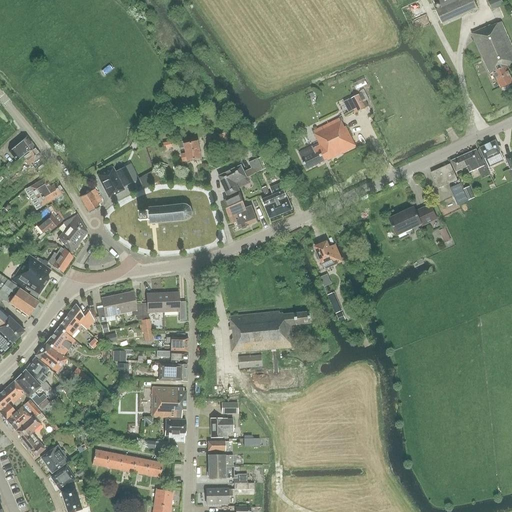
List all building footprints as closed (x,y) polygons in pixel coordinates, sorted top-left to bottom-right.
[(431,0),(432,1),(433,0),(438,0),(442,7),(436,10),(442,25),(478,9),(474,0),(431,0)] [(492,9),(501,5),(499,0),(493,0),(489,2),(492,9)] [(511,64),(511,45),(501,22),(492,26),(491,25),(471,34),(490,74),(494,73),(501,89),(503,88),(504,89),(507,87),(507,86),(511,83),(511,80),(508,73),(510,70),(508,66),(511,64)] [(102,71),(105,76),(115,69),(111,64),(102,71)] [(362,100),(359,95),(348,101),(349,103),(350,103),(354,112),(355,114),(366,109),(365,106),(368,105),(364,99),(362,100)] [(344,127),(340,118),(313,131),(319,143),(299,153),(307,170),(327,160),(327,161),(356,147),(346,127),(344,127)] [(229,134),(220,137),(222,144),(231,141),(229,134)] [(16,163),(21,158),(27,152),(35,148),(27,137),(20,143),(8,153),(16,163)] [(190,144),(190,141),(179,143),(180,149),(185,148),(187,154),(182,155),(183,162),(188,161),(188,162),(202,159),(198,142),(190,144)] [(489,167),(504,160),(500,152),(502,150),(500,147),(498,146),(495,141),(480,148),(489,167)] [(32,163),(41,156),(35,148),(27,152),(21,158),(16,163),(12,166),(15,170),(24,160),(27,165),(32,163)] [(468,167),(471,173),(478,169),(482,179),(490,176),(485,165),(483,166),(476,150),(451,161),(456,172),(468,167)] [(241,166),(219,177),(229,198),(240,193),(241,192),(239,189),(242,187),(240,182),(247,178),(255,175),(256,174),(263,171),(263,170),(266,168),(261,157),(249,163),(250,166),(243,169),(241,166)] [(113,168),(97,176),(109,198),(124,190),(123,187),(133,182),(139,179),(131,164),(125,167),(117,172),(116,169),(114,170),(113,168)] [(438,189),(457,180),(450,165),(431,173),(438,189)] [(147,175),(152,185),(160,181),(155,171),(147,175)] [(281,183),(285,191),(291,187),(287,178),(281,181),(281,183)] [(45,179),(30,188),(41,207),(44,205),(64,193),(57,183),(50,187),(49,185),(45,179)] [(285,191),(281,183),(270,188),(273,196),(262,200),(265,207),(270,219),(292,210),(287,197),(285,191)] [(467,201),(460,184),(451,188),(459,205),(467,201)] [(469,200),(474,198),(470,187),(464,190),(469,200)] [(89,213),(99,207),(97,204),(102,201),(95,189),(80,198),(89,213)] [(249,225),(257,222),(252,207),(246,209),(240,193),(224,201),(231,224),(237,222),(239,229),(241,229),(243,229),(246,228),(247,226),(249,225)] [(51,205),(45,208),(46,209),(50,214),(53,212),(55,215),(58,213),(56,211),(55,211),(51,205)] [(193,213),(191,208),(187,205),(184,205),(149,208),(149,212),(141,212),(140,211),(140,212),(141,213),(141,220),(140,221),(141,222),(142,221),(149,221),(149,223),(149,225),(154,224),(158,224),(185,222),(188,220),(192,217),(193,213)] [(437,219),(430,205),(416,212),(414,208),(390,219),(397,236),(423,223),(424,225),(437,219)] [(65,211),(62,207),(56,211),(58,213),(62,221),(75,213),(72,207),(65,211)] [(62,221),(58,213),(55,215),(53,212),(50,214),(46,209),(37,217),(41,222),(37,225),(43,233),(50,228),(52,230),(60,224),(63,221),(62,221)] [(71,253),(87,233),(77,215),(63,223),(66,229),(58,238),(71,253)] [(445,244),(451,241),(445,228),(439,231),(445,244)] [(31,248),(34,245),(27,238),(24,241),(31,248)] [(329,248),(327,243),(315,248),(318,254),(317,255),(317,257),(317,258),(318,259),(319,260),(321,260),(325,270),(343,262),(335,245),(329,248)] [(47,263),(48,263),(62,273),(72,258),(66,251),(65,252),(61,248),(55,257),(51,255),(50,257),(51,257),(48,262),(47,263)] [(51,271),(45,267),(35,260),(28,256),(12,281),(27,291),(28,289),(31,291),(29,294),(37,299),(50,279),(47,278),(51,271)] [(45,267),(48,263),(47,263),(48,262),(44,260),(43,261),(39,259),(37,258),(35,260),(45,267)] [(9,303),(19,289),(0,275),(0,298),(3,301),(9,303)] [(29,320),(40,306),(21,291),(9,305),(29,320)] [(142,318),(141,304),(135,304),(133,292),(117,296),(121,314),(131,312),(132,317),(137,316),(138,321),(142,321),(142,318)] [(163,294),(164,313),(179,312),(179,321),(186,320),(185,302),(179,302),(179,293),(163,294)] [(148,314),(164,313),(163,294),(147,294),(147,304),(141,304),(142,318),(148,317),(148,314)] [(109,317),(121,314),(117,296),(101,299),(103,308),(97,309),(100,322),(109,320),(109,317)] [(0,308),(0,303),(3,301),(0,298),(0,331),(12,344),(24,332),(0,308)] [(343,311),(338,300),(331,303),(336,314),(343,311)] [(82,325),(81,326),(87,331),(94,321),(88,309),(83,316),(76,305),(68,314),(82,325)] [(311,324),(310,312),(283,315),(283,314),(280,314),(280,312),(230,317),(231,327),(229,327),(232,354),(293,347),(291,326),(311,324)] [(343,313),(337,316),(340,322),(346,320),(343,313)] [(71,338),(81,326),(82,325),(68,314),(59,327),(71,338)] [(143,333),(151,332),(149,320),(141,321),(143,333)] [(46,343),(63,356),(75,342),(58,328),(46,343)] [(0,355),(0,356),(12,344),(0,332),(0,355)] [(115,334),(106,336),(108,344),(117,342),(115,334)] [(188,352),(188,338),(171,338),(166,338),(166,343),(171,343),(171,351),(188,352)] [(98,343),(94,339),(89,344),(93,348),(98,343)] [(63,357),(63,356),(46,343),(36,356),(57,373),(67,360),(63,357)] [(105,362),(110,361),(106,350),(101,352),(105,362)] [(126,362),(126,352),(113,351),(113,361),(126,362)] [(187,363),(188,352),(157,351),(157,357),(171,357),(170,363),(187,363)] [(240,369),(263,367),(262,356),(239,358),(240,369)] [(49,369),(35,358),(25,370),(43,384),(47,379),(44,376),(49,369)] [(129,379),(129,364),(118,364),(118,371),(120,371),(120,379),(129,379)] [(187,382),(187,365),(159,364),(159,381),(175,381),(175,382),(187,382)] [(85,387),(91,380),(77,368),(71,376),(85,387)] [(44,385),(40,382),(33,376),(31,377),(25,370),(14,382),(28,398),(40,388),(44,392),(50,387),(46,383),(44,385)] [(13,404),(20,398),(23,396),(21,392),(22,391),(14,382),(0,393),(0,410),(10,401),(13,404)] [(116,398),(123,392),(119,388),(112,394),(116,398)] [(186,411),(186,392),(183,392),(184,389),(152,388),(152,417),(181,418),(182,411),(186,411)] [(35,396),(31,399),(38,407),(42,403),(35,396)] [(28,409),(33,405),(30,401),(25,405),(28,409)] [(237,412),(237,402),(221,402),(221,412),(237,412)] [(0,412),(6,420),(15,412),(9,405),(0,411),(0,412)] [(36,418),(41,414),(33,405),(28,409),(36,418)] [(15,430),(30,417),(21,408),(6,420),(15,430)] [(41,425),(36,418),(33,415),(15,431),(23,440),(22,441),(29,449),(39,442),(32,433),(41,425)] [(210,419),(211,439),(227,438),(227,431),(233,431),(232,419),(227,420),(227,419),(210,419)] [(184,443),(185,435),(185,420),(166,420),(165,436),(169,436),(168,443),(184,443)] [(244,448),(252,448),(252,440),(244,440),(244,448)] [(155,450),(156,442),(145,441),(144,449),(155,450)] [(223,451),(225,451),(225,441),(208,442),(208,451),(212,451),(223,451)] [(39,442),(29,449),(36,458),(45,450),(39,442)] [(80,453),(86,449),(83,445),(77,449),(80,453)] [(62,452),(57,446),(40,458),(51,474),(66,463),(67,464),(69,462),(64,456),(65,456),(64,455),(66,455),(63,451),(62,452)] [(92,465),(106,468),(109,453),(95,450),(92,465)] [(208,467),(225,467),(233,467),(233,455),(223,456),(223,451),(212,451),(212,456),(208,456),(208,467)] [(109,453),(106,468),(119,470),(122,456),(109,453)] [(122,456),(119,470),(133,473),(136,458),(122,456)] [(146,475),(149,461),(136,458),(133,473),(146,475)] [(149,461),(146,475),(160,478),(163,464),(149,461)] [(234,484),(247,484),(247,475),(231,475),(231,472),(225,472),(225,467),(208,467),(208,479),(234,478),(234,484)] [(60,491),(74,481),(65,468),(60,471),(51,477),(60,491)] [(75,488),(61,493),(66,511),(74,511),(75,511),(88,508),(88,505),(81,507),(75,488)] [(206,490),(206,504),(228,504),(228,496),(232,496),(232,490),(228,490),(228,489),(206,490)] [(154,505),(171,507),(173,492),(156,490),(154,505)]
